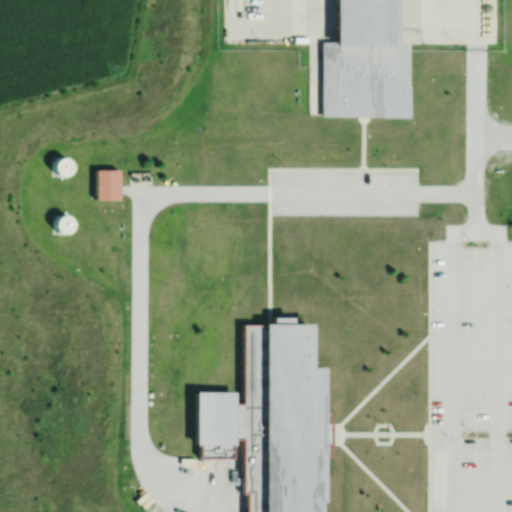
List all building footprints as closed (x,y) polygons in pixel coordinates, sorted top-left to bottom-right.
[(225,0),(226,11),(241,10),(240,0),(225,0)] [(320,40),(320,65),(320,116),(363,116),(368,115),(379,115),(379,116),(407,116),(407,84),(406,84),(406,67),(406,50),(406,43),(407,40),(396,40),(395,0),(334,0),(334,40),(320,40)] [(65,174),(68,172),(70,169),(70,166),(70,163),(69,160),(67,157),(64,156),(61,155),(57,155),(54,157),(52,159),(50,162),(50,166),(51,169),(53,172),(56,174),(59,175),(62,175),(65,174)] [(93,169),(93,199),(117,199),(117,188),(117,169),(93,169)] [(66,232),(69,229),(70,226),(71,223),(70,220),(69,217),(66,214),(63,213),(60,213),(56,213),(53,215),(51,218),(50,221),(50,225),(51,228),(54,231),(57,233),(60,234),(63,233),(66,232)] [(319,511),(319,457),(328,457),(328,445),(328,422),(328,412),(319,412),(319,368),(309,368),(309,324),(290,324),(290,317),(270,317),(270,325),(268,325),(266,325),(240,325),(240,404),(233,404),(233,392),(192,393),(192,447),(197,447),(197,458),(197,460),(231,460),(231,446),(233,446),(233,441),(240,441),(240,496),(244,496),(244,511),(319,511)]
